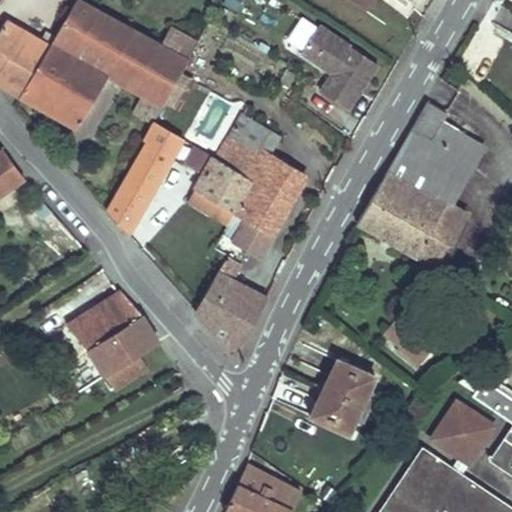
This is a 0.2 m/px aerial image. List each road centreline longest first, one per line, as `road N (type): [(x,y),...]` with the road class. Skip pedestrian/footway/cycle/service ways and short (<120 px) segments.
road 1 (residential): [(249,396),(465,0)]
road 2 (residential): [(249,396),(224,384),(0,116)]
road 3 (residential): [(197,511),(249,396)]
